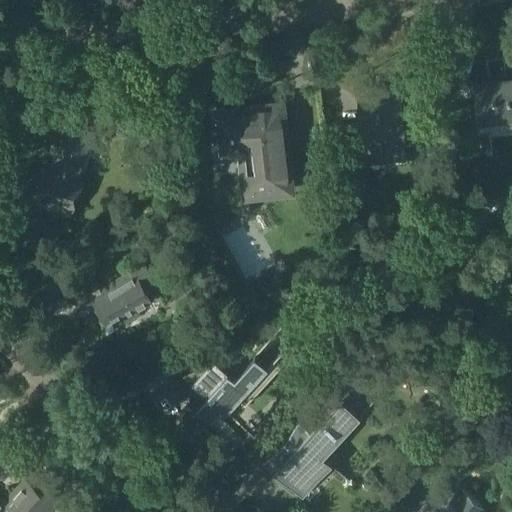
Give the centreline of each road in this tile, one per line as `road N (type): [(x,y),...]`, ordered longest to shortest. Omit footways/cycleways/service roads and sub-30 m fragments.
road 1 (residential): [(0,39),(448,0)]
road 2 (residential): [(185,511),(0,348)]
